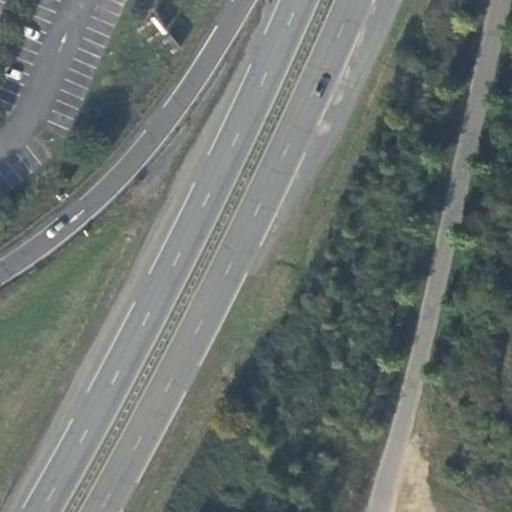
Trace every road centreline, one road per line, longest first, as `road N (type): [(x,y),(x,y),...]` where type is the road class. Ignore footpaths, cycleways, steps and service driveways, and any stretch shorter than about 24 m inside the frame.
road 1 (trunk): [(303,0),(181,258),(46,511)]
road 2 (trunk): [(104,511),(229,274),(357,0)]
road 3 (unclassified): [(379,511),(499,0)]
road 4 (trunk): [(248,0),(133,165),(0,273)]
